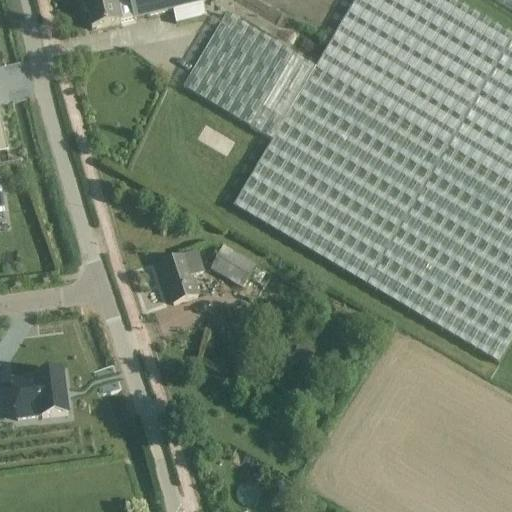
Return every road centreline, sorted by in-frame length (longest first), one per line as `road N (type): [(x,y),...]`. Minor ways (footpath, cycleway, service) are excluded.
road 1 (unclassified): [(104,291),(22,0)]
road 2 (unclassified): [(174,511),(104,291)]
